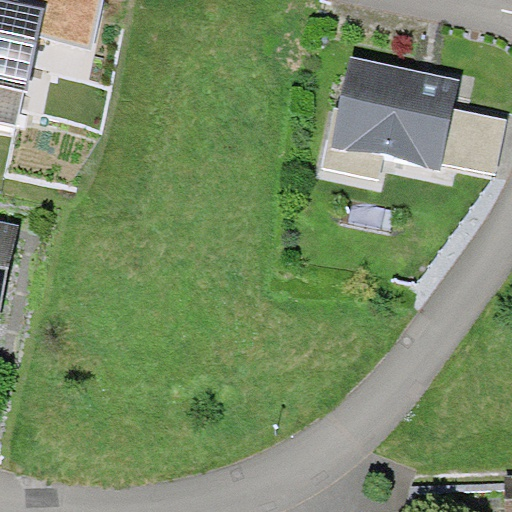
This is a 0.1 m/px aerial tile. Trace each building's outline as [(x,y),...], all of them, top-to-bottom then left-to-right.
[(39,35),(45,8),(32,5),(9,0),(0,0),(0,84),(23,90),(27,91),(39,35)] [(32,0),(32,5),(45,8),(39,35),(92,48),(102,0),(32,0)] [(340,107),(331,148),(383,159),(440,171),(442,162),(454,107),(460,78),(351,55),(340,107)] [(0,121),(15,125),(23,90),(0,84),(0,121)] [(378,178),(383,159),(331,148),(340,107),(335,106),(322,166),(378,178)] [(508,119),(454,107),(442,162),(496,174),(508,119)] [(0,310),(18,224),(0,220),(0,310)]
